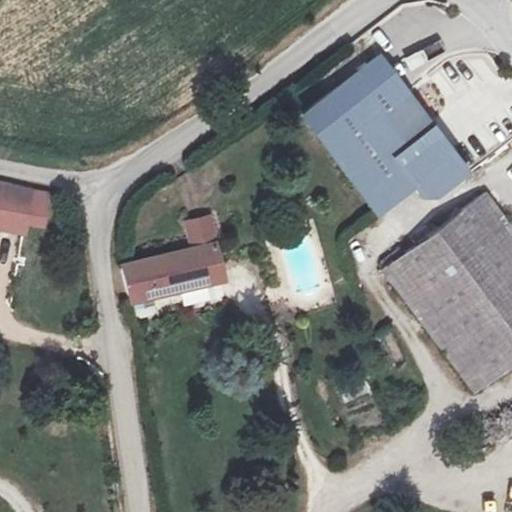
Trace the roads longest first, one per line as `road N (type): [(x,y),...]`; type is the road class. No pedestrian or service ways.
road 1 (unclassified): [(376,0),(115,180),(104,197)]
road 2 (unclassified): [(104,197),(102,282),(138,511)]
